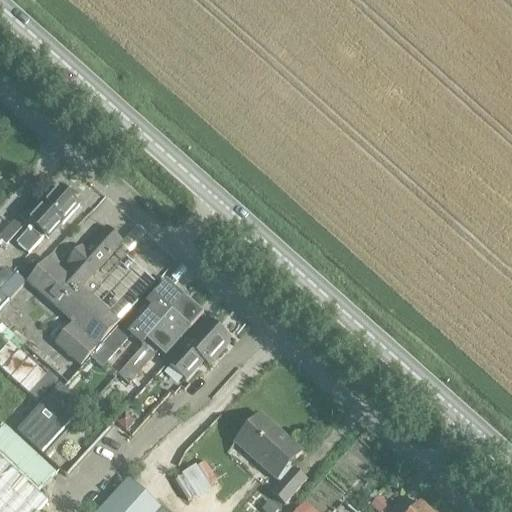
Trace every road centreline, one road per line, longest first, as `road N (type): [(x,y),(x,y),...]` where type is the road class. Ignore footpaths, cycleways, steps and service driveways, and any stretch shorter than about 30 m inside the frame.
road 1 (secondary): [(469,423),(217,199)]
road 2 (residential): [(427,472),(176,249)]
road 3 (secondary): [(217,199),(0,9)]
road 4 (residential): [(176,249),(0,91)]
